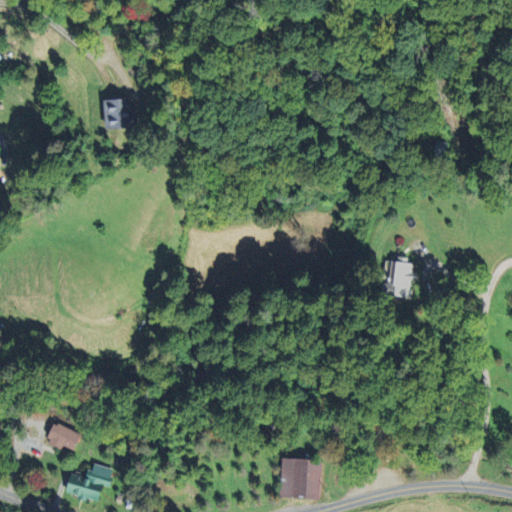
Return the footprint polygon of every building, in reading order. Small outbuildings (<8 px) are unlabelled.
[(108,99),(109,129),(136,128),(135,107),(130,108),(129,99),(108,99)] [(413,293),(414,280),(420,280),(421,272),(415,272),(416,263),(393,260),(389,289),(413,293)] [(63,450),(65,446),(74,450),(82,434),(57,423),(48,442),(63,450)] [(282,497),(321,499),(323,460),(284,458),(282,497)] [(115,469),(93,463),(89,478),(69,472),(63,491),(101,502),(106,486),(110,487),(115,469)]
